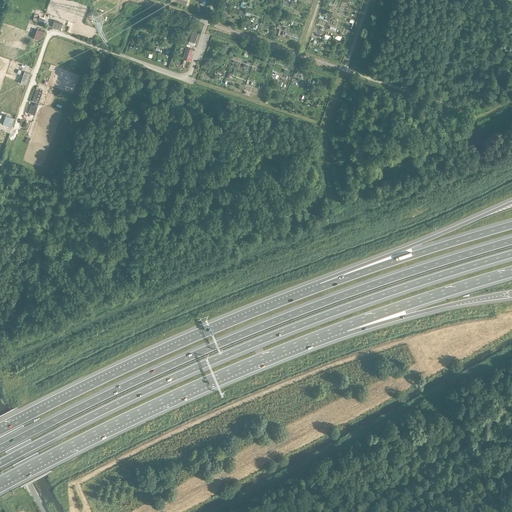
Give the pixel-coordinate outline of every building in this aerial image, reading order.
[(34,37),(41,40),(44,32),(37,29),(34,37)] [(195,30),(193,29),(189,40),(195,42),(198,33),(194,32),(195,30)] [(183,55),(191,58),(194,51),(186,49),(183,55)] [(20,83),(26,85),(30,74),(24,72),(20,83)] [(42,91),(36,89),(32,100),(38,103),(42,91)] [(31,104),(28,113),(34,115),(38,104),(35,103),(34,105),(31,104)] [(3,124),(11,127),(14,119),(6,115),(3,124)]
